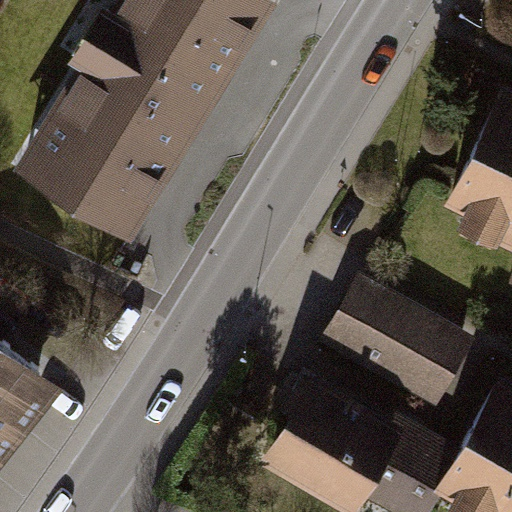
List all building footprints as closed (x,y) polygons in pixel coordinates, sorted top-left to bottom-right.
[(87,45),(23,151),(139,221),(272,0),(97,0),(75,38),(87,45)] [(511,77),(504,74),(449,189),(462,196),(458,205),(511,231),(511,77)] [(364,265),(325,335),(434,395),(473,325),(364,265)] [(0,328),(0,442),(56,372),(0,328)] [(301,360),(256,451),(354,500),(360,487),(410,511),(415,511),(454,435),(301,360)] [(511,511),(511,368),(503,364),(438,477),(499,511),(511,511)]
